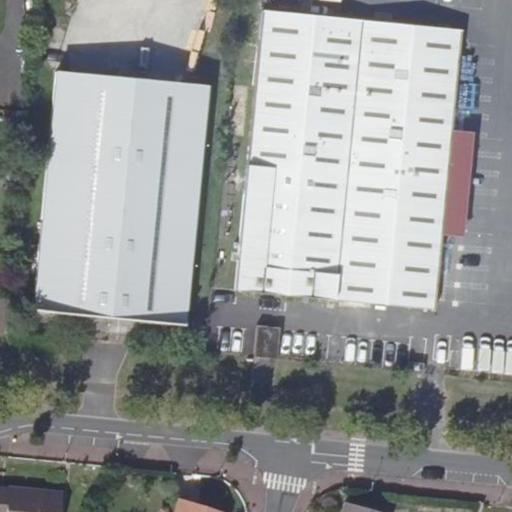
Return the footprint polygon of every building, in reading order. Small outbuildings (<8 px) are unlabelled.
[(434,309),(461,32),(314,18),(268,13),(261,13),(258,55),(252,111),(237,271),(235,290),(434,309)] [(181,326),(204,86),(56,72),(33,311),(181,326)] [(6,324),(6,334),(15,335),(16,324),(6,324)] [(254,357),(277,359),(280,327),(257,326),(254,357)] [(408,372),(423,374),(423,362),(409,361),(408,372)] [(59,511),(61,495),(0,489),(0,511),(59,511)] [(212,511),(181,501),(177,511),(212,511)]
